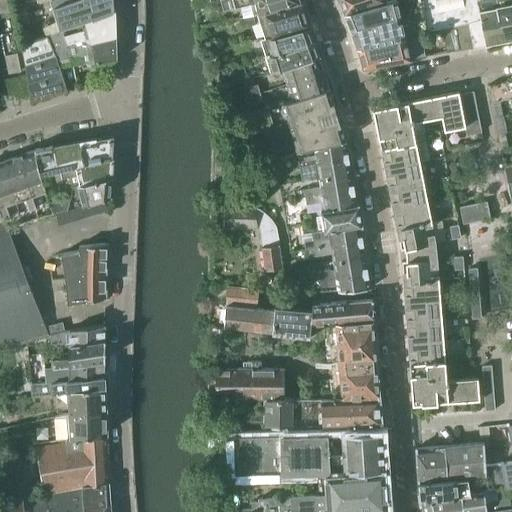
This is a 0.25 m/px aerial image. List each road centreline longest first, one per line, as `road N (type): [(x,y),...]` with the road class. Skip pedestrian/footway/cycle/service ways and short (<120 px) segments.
road 1 (residential): [(128,96),(118,403),(123,511)]
road 2 (residential): [(351,88),(385,241),(398,426)]
road 3 (residential): [(398,426),(508,416),(496,323)]
road 4 (residential): [(511,57),(351,88)]
road 5 (residential): [(0,135),(128,96)]
